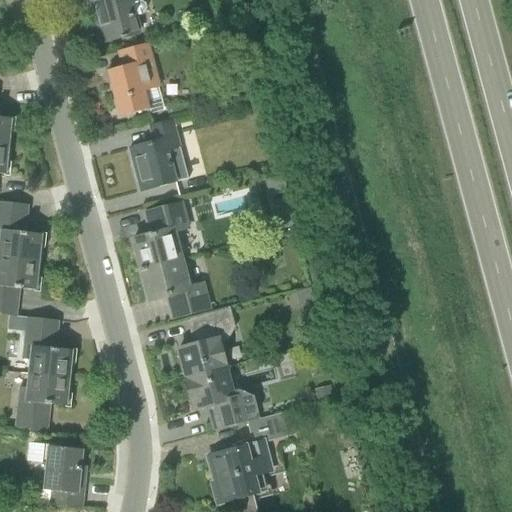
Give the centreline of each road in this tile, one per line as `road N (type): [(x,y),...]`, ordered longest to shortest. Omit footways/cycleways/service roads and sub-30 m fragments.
road 1 (track): [(440,511),(312,0)]
road 2 (residential): [(122,511),(131,421),(27,0)]
road 3 (primary): [(423,0),(511,329)]
road 4 (primary): [(511,148),(472,0)]
